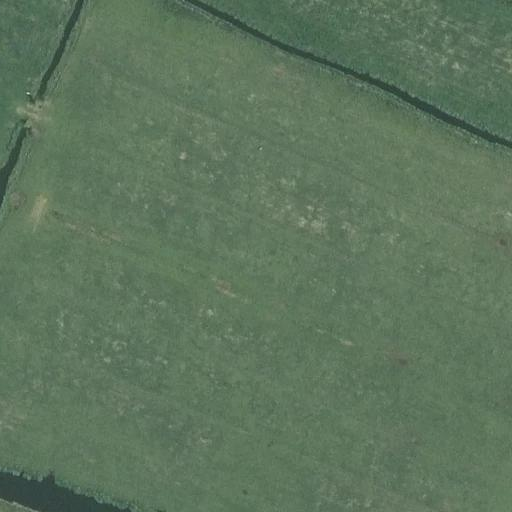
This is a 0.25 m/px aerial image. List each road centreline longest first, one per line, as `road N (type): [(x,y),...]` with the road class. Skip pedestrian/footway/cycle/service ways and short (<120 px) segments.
road 1 (track): [(0,100),(57,131),(54,182),(0,309)]
road 2 (track): [(0,419),(219,511)]
